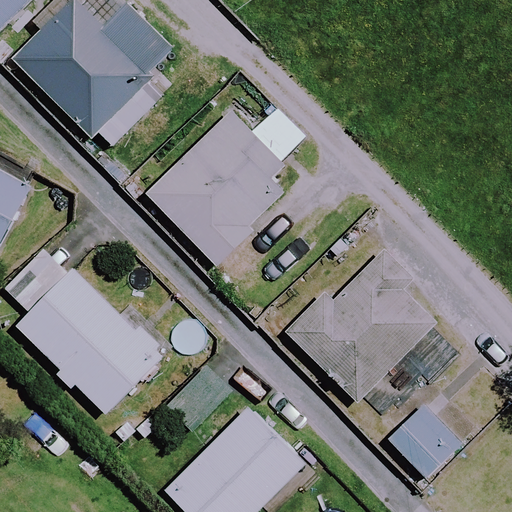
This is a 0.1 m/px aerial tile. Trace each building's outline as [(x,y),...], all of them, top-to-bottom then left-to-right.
[(0,0),(0,32),(31,0),(0,0)] [(103,35),(73,6),(17,64),(93,137),(171,55),(126,12),(103,35)] [(219,62),(196,40),(165,73),(189,95),(219,62)] [(298,185),(231,115),(147,196),(215,266),(298,185)] [(0,250),(37,185),(0,164),(0,250)] [(68,276),(43,253),(8,292),(32,314),(17,331),(108,415),(163,355),(72,271),(68,276)] [(434,327),(376,269),(335,310),(325,300),(289,336),(358,404),(434,327)] [(260,511),(306,466),(250,409),(167,492),(186,511),(260,511)] [(460,447),(424,409),(389,442),(425,480),(460,447)] [(63,434),(43,412),(16,435),(36,458),(63,434)]
